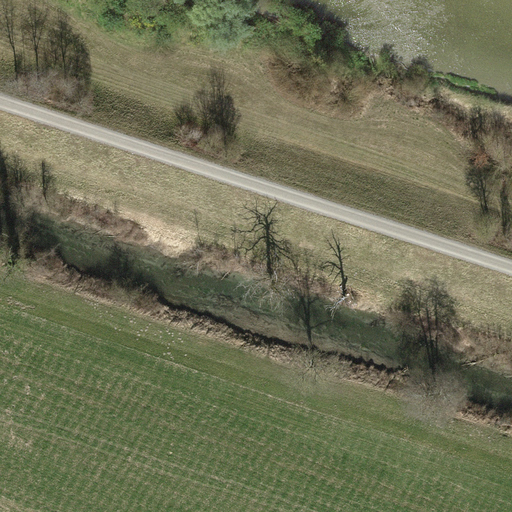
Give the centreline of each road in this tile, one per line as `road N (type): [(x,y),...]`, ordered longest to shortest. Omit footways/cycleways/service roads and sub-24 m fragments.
road 1 (track): [(0,104),(511,270)]
road 2 (track): [(0,41),(511,205)]
